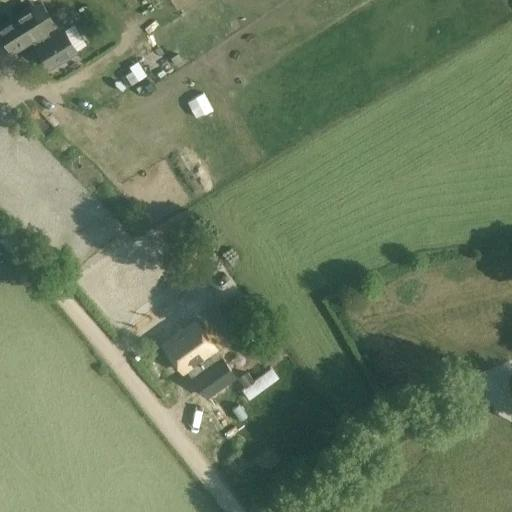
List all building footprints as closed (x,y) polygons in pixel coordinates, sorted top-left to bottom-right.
[(132,0),(111,0),(121,14),(136,5),(132,0)] [(33,9),(0,29),(0,30),(15,54),(35,41),(40,48),(39,48),(52,69),(79,52),(66,32),(53,40),(49,33),(33,9)] [(109,75),(119,90),(152,70),(142,54),(109,75)] [(207,314),(228,341),(250,325),(229,297),(207,314)] [(194,323),(164,345),(185,373),(215,351),(194,323)]
